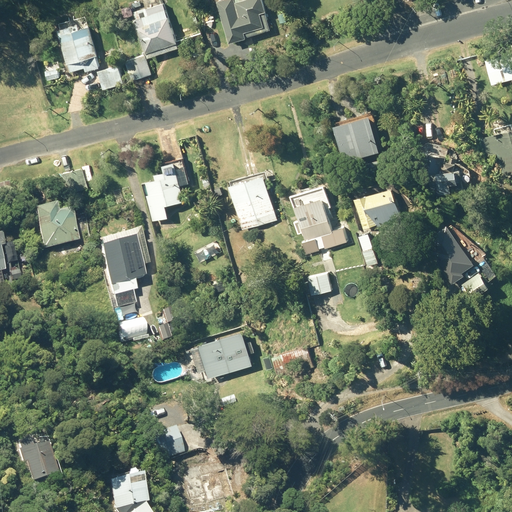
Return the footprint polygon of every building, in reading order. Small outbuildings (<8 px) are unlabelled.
[(223,0),(221,1),(234,43),(251,38),(250,37),(274,30),(269,12),(271,11),(267,0),(223,0)] [(139,20),(152,58),(182,48),(168,3),(150,9),(152,16),(139,20)] [(89,67),(90,72),(104,68),(101,56),(102,56),(93,27),(84,29),(82,25),(62,31),(71,64),(72,64),(74,71),(89,67)] [(511,51),(488,58),(494,84),(511,79),(511,51)] [(128,60),(135,81),(155,75),(148,54),(128,60)] [(101,71),(106,88),(126,83),(121,65),(101,71)] [(49,71),(50,79),(62,78),(61,69),(49,71)] [(338,122),(348,157),(384,148),(374,112),(338,122)] [(500,152),(506,175),(511,172),(511,129),(482,137),(487,155),(500,152)] [(435,173),(435,191),(454,190),(454,188),(465,187),(465,166),(458,166),(460,159),(449,156),(450,153),(426,146),(420,170),(435,173)] [(150,200),(154,219),(171,215),(168,203),(187,199),(183,182),(192,181),(186,155),(166,159),(168,169),(157,171),(159,176),(148,179),(153,200),(150,200)] [(63,172),(68,194),(90,188),(84,166),(63,172)] [(202,170),(205,183),(210,182),(208,169),(202,170)] [(233,181),(244,227),(279,218),(268,171),(233,181)] [(0,182),(0,194),(3,205),(15,202),(9,180),(0,182)] [(358,195),(366,227),(383,221),(381,212),(403,206),(396,183),(358,195)] [(316,239),(317,243),(330,240),(328,235),(337,232),(326,190),(297,199),(309,241),(316,239)] [(34,208),(44,248),(79,240),(71,208),(57,211),(55,202),(34,208)] [(431,252),(454,282),(467,273),(465,270),(477,262),(450,222),(427,237),(437,249),(431,252)] [(360,229),(370,264),(382,261),(372,225),(360,229)] [(100,245),(117,308),(135,303),(132,291),(137,290),(134,280),(145,276),(142,266),(149,265),(139,227),(100,239),(101,244),(100,245)] [(0,286),(8,285),(0,248),(0,286)] [(465,283),(476,298),(493,285),(482,270),(465,283)] [(310,275),(313,293),(334,289),(331,271),(310,275)] [(342,308),(345,321),(364,317),(361,303),(342,308)] [(203,341),(212,375),(256,362),(246,329),(203,341)] [(133,338),(136,349),(152,343),(149,333),(133,338)] [(329,346),(331,354),(345,351),(344,343),(329,346)] [(275,355),(279,373),(289,371),(289,372),(316,366),(311,345),(283,351),(284,353),(275,355)] [(151,434),(159,461),(185,452),(176,427),(151,434)] [(29,472),(32,481),(36,480),(37,484),(47,481),(46,477),(57,474),(59,473),(50,441),(47,442),(45,436),(31,439),(30,438),(30,436),(18,439),(20,449),(19,449),(25,473),(29,472)] [(195,475),(204,505),(238,495),(228,465),(195,475)] [(114,510),(114,511),(148,511),(143,504),(146,504),(140,474),(108,481),(114,510)]
